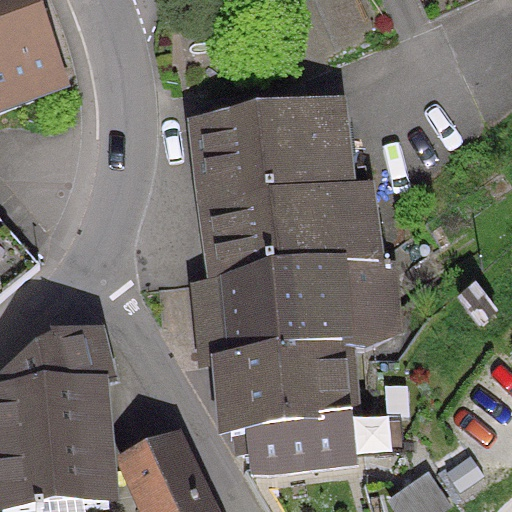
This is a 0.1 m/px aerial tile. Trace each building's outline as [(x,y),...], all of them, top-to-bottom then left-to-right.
[(0,0),(0,113),(73,86),(40,0),(0,0)] [(346,95),(187,114),(206,277),(382,257),(373,177),(355,179),(346,95)] [(0,298),(40,265),(0,218),(0,298)] [(206,277),(190,280),(199,367),(213,366),(211,355),(355,340),(384,340),(404,330),(396,257),(382,257),(206,277)] [(0,510),(37,507),(85,502),(119,500),(110,381),(119,379),(106,324),(52,326),(0,370),(0,510)] [(362,407),(355,340),(211,355),(213,366),(219,431),(233,430),(236,454),(248,452),(250,476),(359,465),(353,408),(362,407)] [(219,511),(182,428),(117,458),(140,511),(219,511)] [(472,456),(448,472),(461,492),(485,477),(472,456)] [(430,471),(388,500),(396,511),(444,511),(453,506),(430,471)] [(86,511),(85,502),(37,507),(37,511),(86,511)]
